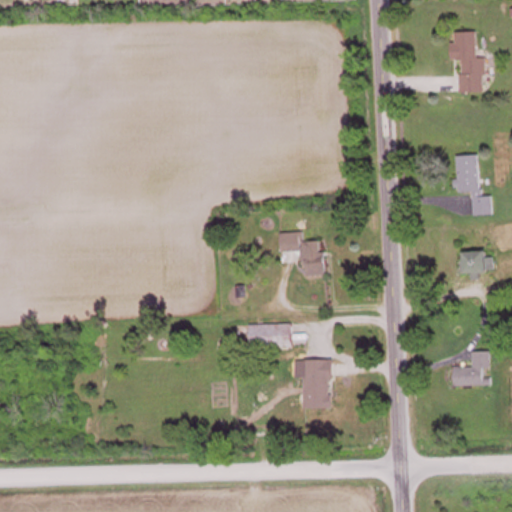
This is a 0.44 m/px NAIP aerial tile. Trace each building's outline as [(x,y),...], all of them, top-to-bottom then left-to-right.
[(489,60),(481,60),(481,34),(462,34),(462,95),(489,95),(489,60)] [(477,218),(497,217),(496,198),(484,199),(482,158),(458,159),(460,194),(476,194),(477,218)] [(284,235),(285,254),(307,254),(308,278),(328,277),(326,243),(307,244),(306,234),(284,235)] [(493,253),(468,254),(469,277),(494,276),(493,253)] [(296,349),(296,327),(252,327),(252,349),(296,349)] [(492,355),(475,355),(476,370),(457,371),(457,390),(493,390),(492,355)] [(308,412),(337,412),(337,363),(308,363),(308,412)]
